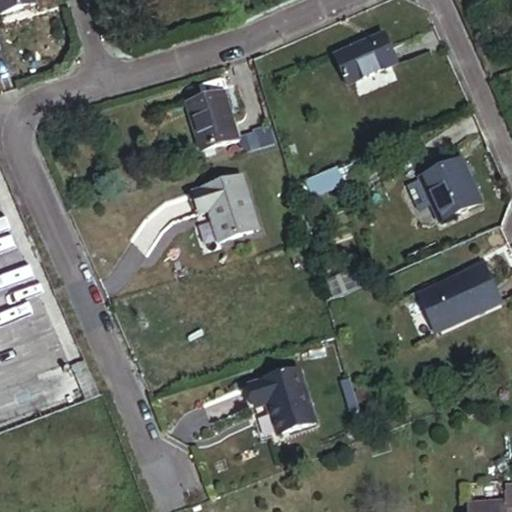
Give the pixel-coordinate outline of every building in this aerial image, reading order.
[(0,0),(0,11),(1,15),(36,6),(33,0),(0,0)] [(397,65),(384,36),(336,58),(349,87),(397,65)] [(239,140),(226,95),(189,106),(203,153),(240,142),(239,140)] [(275,146),(271,131),(239,140),(240,142),(243,156),(275,146)] [(318,164),(311,139),(297,144),(304,168),(318,164)] [(480,207),(462,164),(423,181),(434,207),(441,223),(480,207)] [(314,201),(345,188),(338,170),(306,183),(314,201)] [(221,244),(260,232),(244,180),(195,195),(201,217),(212,214),(221,244)] [(434,207),(423,181),(405,189),(416,215),(434,207)] [(295,271),(310,266),(306,251),(291,256),(295,271)] [(500,305),(485,270),(421,298),(437,334),(500,305)] [(290,280),(248,293),(261,339),(303,327),(290,280)] [(88,361),(76,365),(89,399),(101,395),(88,361)] [(300,372),(250,387),(256,409),(268,405),(277,437),(316,426),(300,372)] [(511,511),(511,494),(505,495),(506,504),(469,506),(469,511),(511,511)]
